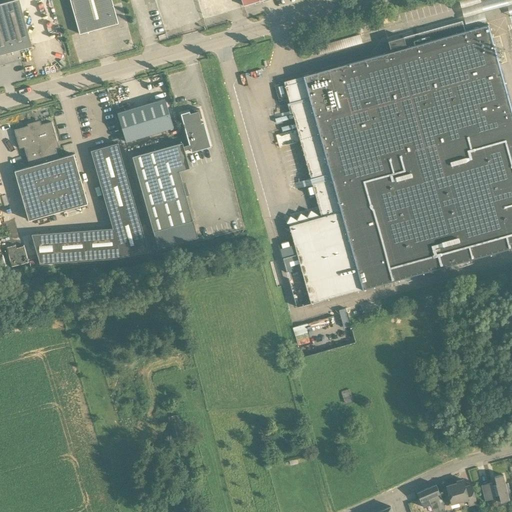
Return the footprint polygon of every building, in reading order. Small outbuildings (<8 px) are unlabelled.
[(15,0),(0,4),(0,65),(0,66),(22,60),(19,49),(31,46),(18,0),(15,0)] [(69,0),(79,34),(118,24),(111,0),(69,0)] [(297,255),(283,259),(296,308),(511,247),(511,111),(496,56),(488,25),(465,31),(462,21),(403,37),(388,42),(391,52),(303,76),(303,77),(284,82),(321,217),(320,217),(311,220),(310,220),(301,223),(300,223),(291,226),(289,226),(297,255)] [(362,44),(360,35),(316,47),(318,56),(362,44)] [(117,114),(126,142),(173,128),(165,99),(117,114)] [(189,112),(180,114),(189,145),(190,149),(191,152),(210,147),(202,119),(199,109),(193,111),(194,113),(190,114),(189,112)] [(24,148),(29,167),(14,171),(28,221),(87,204),(73,155),(59,159),(54,144),(58,143),(52,122),(38,126),(36,121),(27,124),(28,126),(14,130),(19,149),(24,148)] [(40,264),(117,258),(118,258),(148,252),(117,144),(91,151),(113,229),(31,235),(40,264)] [(132,157),(158,249),(197,238),(178,171),(189,168),(184,151),(190,149),(191,152),(189,145),(183,146),(176,148),(175,145),(132,157)] [(25,244),(8,249),(12,266),(30,262),(25,244)] [(342,323),(349,321),(349,319),(346,309),(339,311),(339,314),(342,323)] [(306,323),(294,326),(296,334),(308,332),(306,323)] [(167,418),(172,437),(181,435),(176,416),(167,418)] [(507,491),(509,491),(508,484),(505,484),(503,475),(494,477),(496,485),(492,485),(492,483),(481,486),(485,501),(499,498),(500,502),(509,500),(507,491)] [(467,500),(469,506),(477,503),(472,485),(464,487),(462,480),(456,482),(457,483),(446,486),(448,492),(445,493),(448,505),(467,500)] [(423,508),(436,502),(439,511),(442,511),(445,511),(442,499),(436,485),(417,493),(423,508)]
